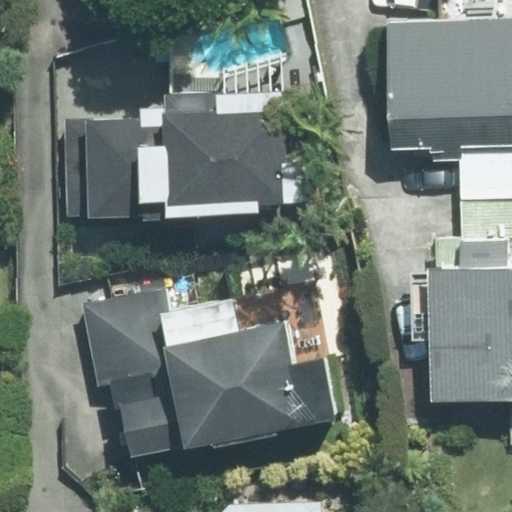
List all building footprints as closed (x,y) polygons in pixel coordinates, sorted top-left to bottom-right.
[(511,14),(399,16),(402,143),(511,141),(511,14)] [(302,196),(294,82),(173,90),(174,113),(66,120),(72,211),(302,196)] [(472,263),(435,263),(437,394),(511,393),(511,235),(471,236),(472,263)] [(172,282),(88,297),(104,385),(126,381),(139,452),(350,414),(339,352),(305,358),(297,311),(249,320),(244,292),(176,305),(172,282)] [(232,511),(327,511),(327,499),(233,500),(232,511)]
